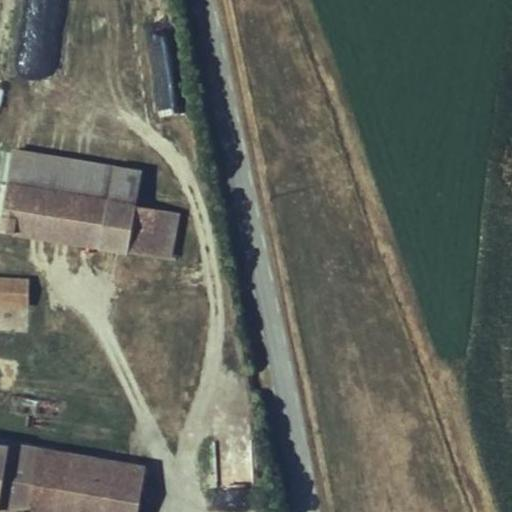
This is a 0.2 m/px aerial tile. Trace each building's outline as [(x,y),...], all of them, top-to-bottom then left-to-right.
[(12,150),(6,183),(135,205),(141,172),(12,150)] [(135,205),(6,183),(0,223),(0,229),(128,251),(135,208),(135,205)] [(177,216),(135,208),(128,251),(170,258),(177,216)] [(29,281),(0,280),(0,305),(29,306),(29,281)] [(247,510),(247,438),(220,438),(220,510),(247,510)] [(137,511),(146,469),(0,443),(0,510),(10,511),(137,511)]
